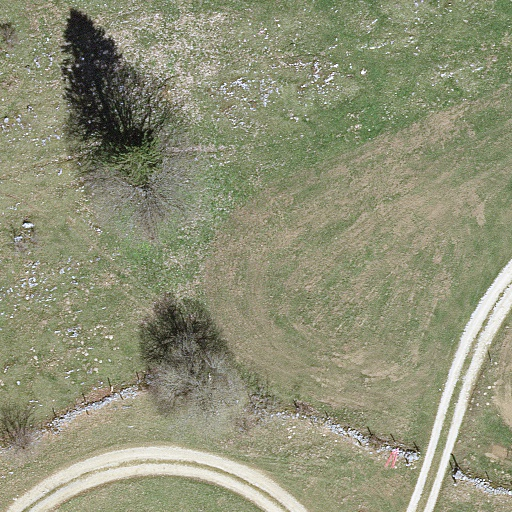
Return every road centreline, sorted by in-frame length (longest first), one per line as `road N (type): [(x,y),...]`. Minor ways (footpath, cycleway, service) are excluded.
road 1 (track): [(294,511),(260,481),(178,459),(76,482),(38,511)]
road 2 (track): [(420,511),(476,349),(511,289)]
